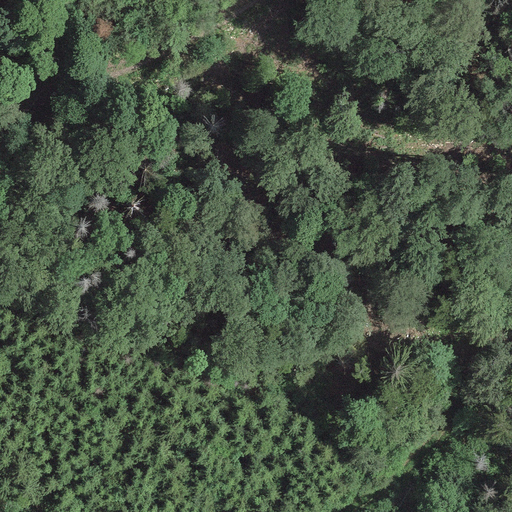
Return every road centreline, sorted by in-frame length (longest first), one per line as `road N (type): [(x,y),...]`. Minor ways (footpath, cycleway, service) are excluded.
road 1 (track): [(0,169),(16,135),(240,0)]
road 2 (track): [(511,308),(462,344),(429,452),(353,511)]
